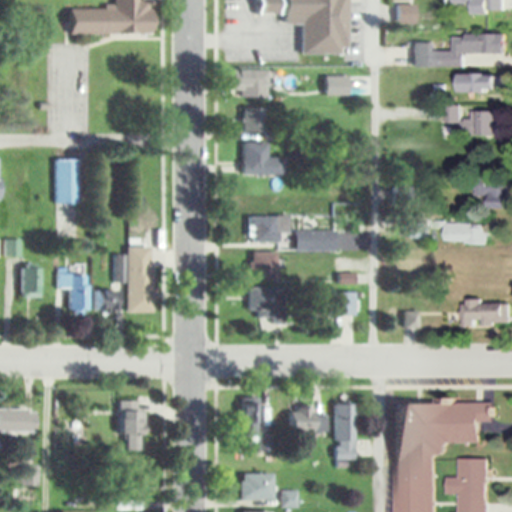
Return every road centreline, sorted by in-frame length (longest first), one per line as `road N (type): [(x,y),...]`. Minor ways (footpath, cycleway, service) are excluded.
road 1 (residential): [(191,511),(189,0)]
road 2 (residential): [(511,363),(0,363)]
